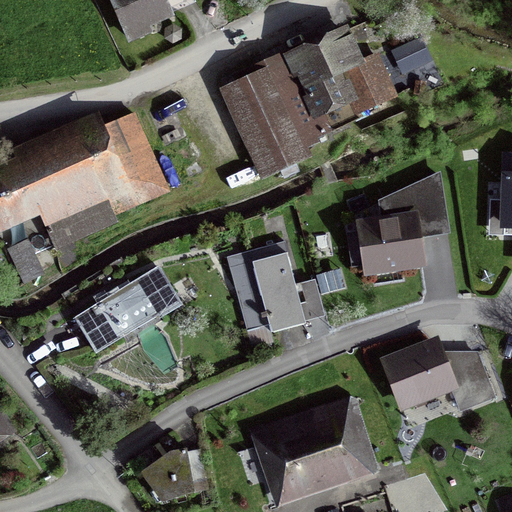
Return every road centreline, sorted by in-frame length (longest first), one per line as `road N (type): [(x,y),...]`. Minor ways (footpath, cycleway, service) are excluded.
road 1 (residential): [(511,323),(425,316),(329,349),(202,400),(101,466)]
road 2 (residential): [(0,113),(139,87),(308,0)]
road 3 (residential): [(0,349),(101,466)]
